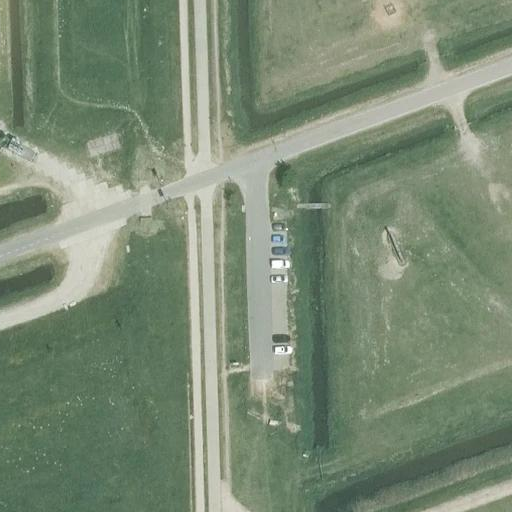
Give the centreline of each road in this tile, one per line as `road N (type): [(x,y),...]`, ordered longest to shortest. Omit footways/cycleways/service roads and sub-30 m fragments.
road 1 (unknown): [(216,0),(229,511)]
road 2 (unclassified): [(196,182),(511,66)]
road 3 (track): [(95,219),(82,266),(62,297),(0,320)]
road 4 (track): [(0,141),(126,208)]
